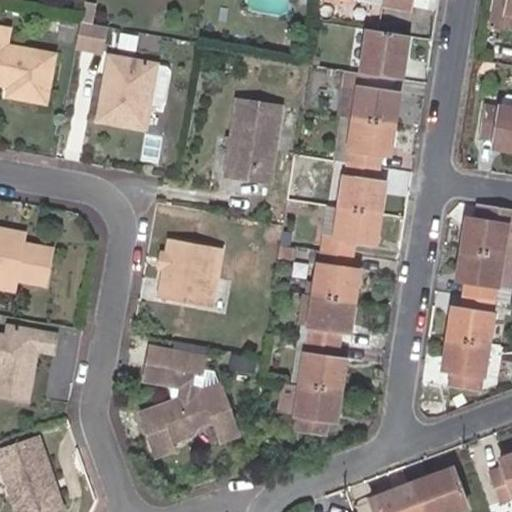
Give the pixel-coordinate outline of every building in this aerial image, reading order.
[(511,29),(511,0),(492,0),(488,25),(511,29)] [(81,19),(78,46),(104,49),(107,22),(81,19)] [(60,25),(46,22),(44,31),(57,34),(60,25)] [(0,85),(8,87),(6,96),(45,101),(54,55),(0,46),(4,27),(0,26),(0,85)] [(237,28),(225,26),(223,36),(235,38),(237,28)] [(404,59),(408,35),(377,31),(367,29),(360,74),(391,79),(394,57),(404,59)] [(391,79),(400,80),(404,59),(394,57),(391,79)] [(161,68),(110,58),(108,78),(113,79),(109,105),(102,103),(99,123),(144,130),(147,107),(153,107),(161,69),(161,68)] [(171,71),(161,69),(153,107),(163,109),(168,106),(174,75),(171,71)] [(354,119),(395,125),(398,102),(388,101),(389,93),(391,79),(360,74),(344,71),(343,83),(344,83),(358,87),(354,119)] [(358,87),(344,83),(339,116),(354,119),(358,87)] [(399,95),(389,93),(388,101),(398,102),(399,95)] [(495,106),(511,108),(511,95),(501,94),(496,98),(495,106)] [(278,109),(234,101),(222,175),(266,182),(278,109)] [(500,147),(511,149),(511,108),(485,105),(480,135),(493,138),(501,139),(500,147)] [(348,163),(379,168),(381,154),(383,144),(391,146),(395,125),(354,119),(348,163)] [(491,146),(500,147),(501,139),(493,138),(491,146)] [(390,155),(391,146),(383,144),(381,154),(390,155)] [(341,207),(381,214),(384,192),(375,190),(376,182),(379,168),(348,163),(341,207)] [(385,183),(376,182),(375,190),(384,192),(385,183)] [(511,231),(511,210),(478,204),(475,219),(473,229),(466,227),(462,249),(503,255),(507,231),(511,231)] [(337,237),(341,207),(330,205),(324,236),(337,237)] [(322,250),(354,255),(356,240),(368,242),(370,233),(378,235),(381,214),(341,207),(337,237),(324,236),(322,250)] [(473,229),(475,219),(468,218),(466,227),(473,229)] [(503,255),(511,256),(511,231),(507,231),(503,255)] [(0,241),(20,246),(21,238),(0,233),(0,241)] [(377,244),(378,235),(370,233),(368,242),(377,244)] [(167,240),(163,257),(167,258),(165,270),(162,285),(158,284),(156,298),(207,308),(218,249),(167,240)] [(50,251),(20,246),(0,241),(0,278),(14,281),(43,286),(50,251)] [(294,262),(296,249),(278,248),(276,259),(294,262)] [(511,282),(511,256),(503,255),(462,249),(458,270),(467,272),(465,281),(463,294),(495,298),(498,283),(511,285),(511,282)] [(315,295),(354,302),(358,279),(350,276),(351,269),(354,255),(322,250),(315,295)] [(163,257),(158,256),(156,268),(165,270),(167,258),(163,257)] [(359,271),(351,269),(350,276),(358,279),(359,271)] [(467,272),(458,270),(456,279),(465,281),(467,272)] [(0,291),(11,294),(14,281),(0,278),(0,291)] [(308,338),(315,295),(304,294),(298,337),(308,338)] [(447,338),(487,344),(495,298),(463,294),(461,309),(459,319),(451,318),(447,338)] [(308,338),(339,344),(342,331),(343,323),(351,323),(354,302),(315,295),(308,338)] [(459,319),(461,309),(453,308),(451,318),(459,319)] [(350,332),(351,323),(343,323),(342,331),(350,332)] [(17,349),(21,329),(7,326),(6,335),(0,334),(0,397),(24,402),(30,369),(20,367),(24,351),(17,349)] [(21,329),(17,349),(24,351),(33,352),(50,355),(54,335),(21,329)] [(301,383),(342,389),(345,367),(336,366),(337,357),(339,344),(308,338),(301,383)] [(479,388),(487,344),(447,338),(444,359),(453,360),(451,369),(449,383),(479,388)] [(511,349),(501,348),(500,358),(511,359),(511,349)] [(175,354),(150,349),(143,380),(170,385),(175,354)] [(33,352),(24,351),(20,367),(30,369),(33,352)] [(203,358),(175,354),(170,385),(178,387),(176,399),(137,413),(153,457),(171,450),(169,443),(191,435),(194,428),(208,423),(216,443),(238,435),(219,384),(198,391),(188,389),(191,373),(199,374),(203,358)] [(252,373),(255,363),(229,357),(227,368),(252,373)] [(347,358),(337,357),(336,366),(345,367),(347,358)] [(453,360),(444,359),(443,368),(451,369),(453,360)] [(339,413),(342,389),(301,383),(284,380),(280,412),(296,413),(294,428),(326,433),(328,420),(329,412),(339,413)] [(329,412),(328,420),(337,421),(339,413),(329,412)] [(0,449),(0,470),(14,511),(52,511),(60,510),(37,437),(0,449)] [(511,496),(511,452),(507,454),(509,463),(501,466),(489,471),(500,502),(511,496)] [(509,463),(507,454),(498,458),(501,466),(509,463)] [(434,482),(415,490),(422,511),(446,511),(467,504),(451,468),(431,476),(434,482)] [(431,476),(413,483),(415,490),(434,482),(431,476)] [(415,490),(413,483),(393,491),(395,497),(415,490)] [(395,497),(393,491),(372,499),(376,511),(422,511),(415,490),(395,497)]
